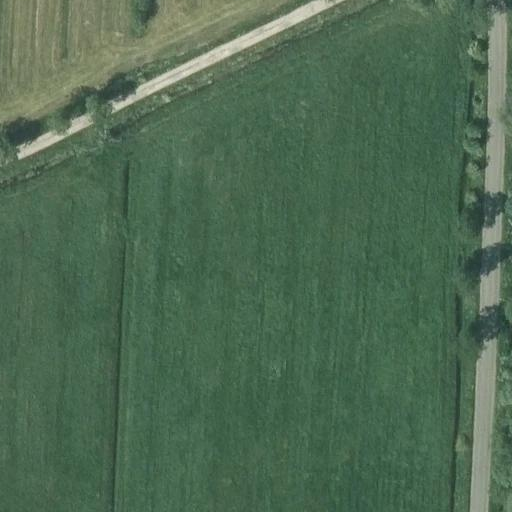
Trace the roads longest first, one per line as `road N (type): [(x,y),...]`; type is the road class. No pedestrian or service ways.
road 1 (unclassified): [(471,511),(489,0)]
road 2 (track): [(333,0),(0,159)]
